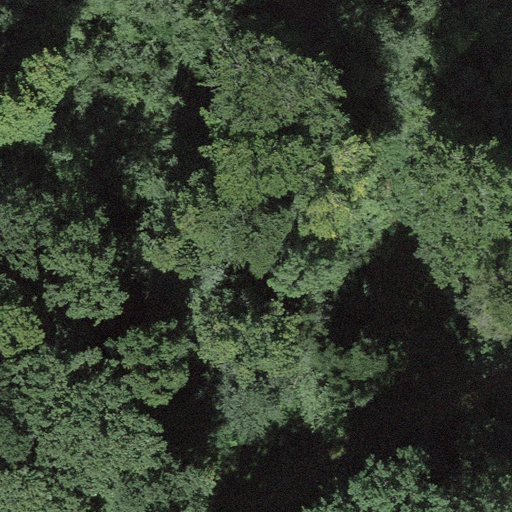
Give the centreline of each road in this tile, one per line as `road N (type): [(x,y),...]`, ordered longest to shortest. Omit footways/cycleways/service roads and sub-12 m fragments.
road 1 (track): [(0,248),(127,169),(142,138),(138,108),(111,84),(0,67)]
road 2 (track): [(511,373),(356,444),(267,511)]
